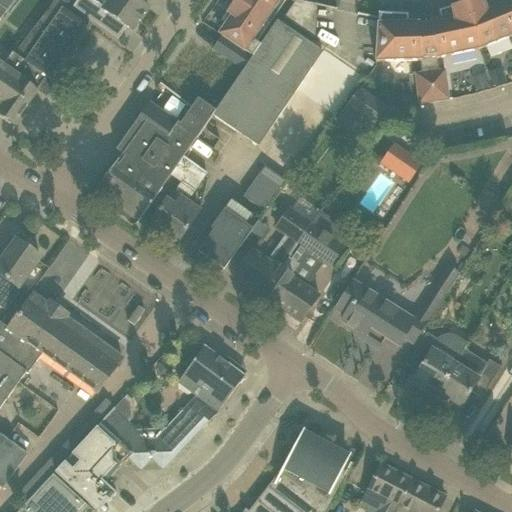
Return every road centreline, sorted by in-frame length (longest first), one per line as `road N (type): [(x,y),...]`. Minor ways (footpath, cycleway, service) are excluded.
road 1 (tertiary): [(290,364),(58,197)]
road 2 (tertiary): [(511,504),(407,451),(290,364)]
road 3 (residential): [(58,197),(201,0)]
road 4 (residential): [(160,511),(223,463),(290,364)]
